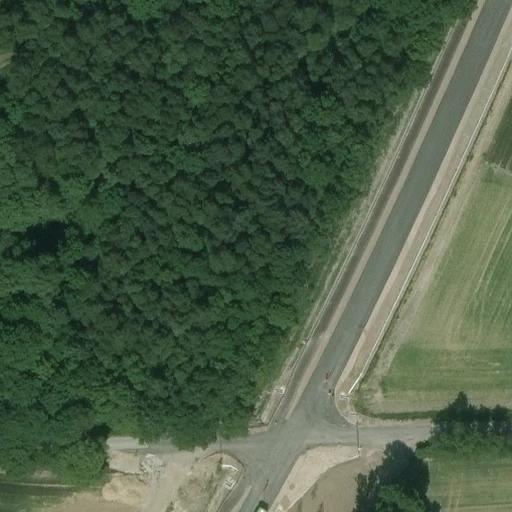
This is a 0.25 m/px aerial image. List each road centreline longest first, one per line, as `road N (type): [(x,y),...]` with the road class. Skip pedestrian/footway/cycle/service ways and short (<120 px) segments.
road 1 (tertiary): [(287,439),(493,0)]
road 2 (unclassified): [(0,450),(287,439)]
road 3 (unclassified): [(287,439),(511,429)]
